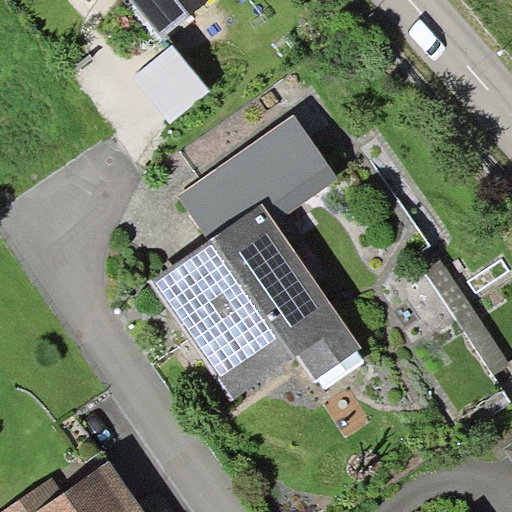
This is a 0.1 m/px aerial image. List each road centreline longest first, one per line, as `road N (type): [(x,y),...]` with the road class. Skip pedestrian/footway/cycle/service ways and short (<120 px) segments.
road 1 (residential): [(38,228),(226,511)]
road 2 (tertiary): [(404,0),(511,121)]
